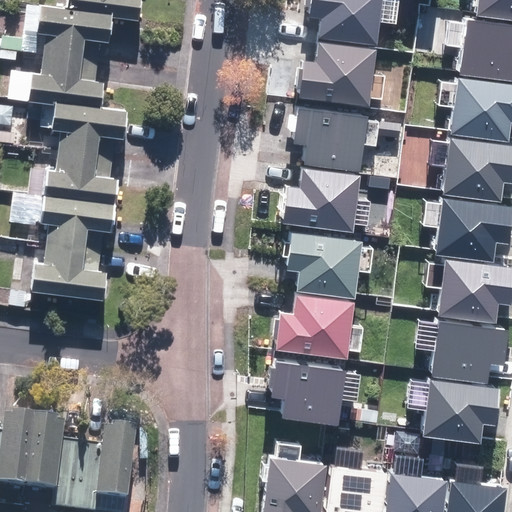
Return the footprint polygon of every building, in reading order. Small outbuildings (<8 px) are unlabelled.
[(132,26),(134,0),(58,0),(58,11),(30,8),(27,38),(38,40),(34,74),(6,70),(3,102),(40,107),(36,134),(50,135),(46,172),(32,171),(26,228),(39,230),(35,267),(22,265),(18,295),(101,305),(122,111),(95,108),(105,23),(132,26)] [(308,0),(306,18),(318,20),(316,39),(377,47),(381,20),(392,21),(394,0),(308,0)] [(511,0),(481,0),(479,16),(511,19),(511,0)] [(511,24),(470,19),(469,24),(449,22),(445,48),(466,50),(463,74),(511,80),(511,24)] [(313,60),(300,58),(295,96),(369,106),(369,101),(381,103),(384,78),(373,77),(377,49),(315,41),(313,60)] [(511,86),(460,80),(460,85),(440,83),(436,109),(456,112),(453,135),(508,142),(511,123),(511,122),(511,86)] [(295,106),(290,144),(303,146),(300,164),(361,173),(365,145),(376,147),(380,122),(368,121),(369,116),(295,106)] [(511,147),(453,140),(453,145),(432,142),(429,169),(449,171),(446,195),(501,202),(504,182),(511,183),(511,147)] [(297,186),(285,184),(280,222),(354,232),(354,227),(365,229),(369,204),(358,202),(361,175),(300,167),(297,186)] [(370,176),(369,186),(389,189),(390,179),(370,176)] [(511,207),(446,199),(445,204),(425,201),(422,228),(442,230),(439,254),(494,261),(496,241),(509,243),(511,221),(511,207)] [(290,232),(285,270),(298,271),(296,290),(357,298),(360,271),(372,273),(375,248),(364,246),(364,242),(290,232)] [(511,268),(447,260),(446,265),(426,262),(422,289),(443,291),(440,315),(495,322),(497,302),(510,304),(511,288),(511,268)] [(292,313),(279,311),(274,348),(348,358),(349,354),(360,355),(364,331),(352,329),(356,302),(295,294),(292,313)] [(494,366),(507,368),(511,331),(511,330),(438,320),(438,325),(426,324),(423,348),(434,350),(431,377),(492,385),(494,366)] [(276,360),(270,398),(283,399),(281,418),(342,426),(346,399),(357,401),(360,376),(349,374),(349,370),(276,360)] [(486,425),(499,427),(504,389),(430,379),(429,384),(418,382),(415,407),(426,409),(422,436),(484,444),(486,425)] [(0,491),(50,498),(48,510),(63,511),(90,511),(92,502),(124,506),(133,435),(97,430),(95,446),(57,441),(59,425),(0,418),(0,491)] [(262,511),(320,511),(327,466),(300,462),(302,445),(277,442),(275,457),(270,456),(262,511)] [(324,511),(381,511),(387,472),(360,469),(362,452),(337,449),(335,463),(331,462),(324,511)] [(385,511),(443,511),(448,481),(421,477),(423,460),(398,457),(396,471),(391,471),(385,511)] [(446,511),(504,511),(507,487),(480,484),(483,467),(458,463),(456,478),(451,477),(446,511)]
